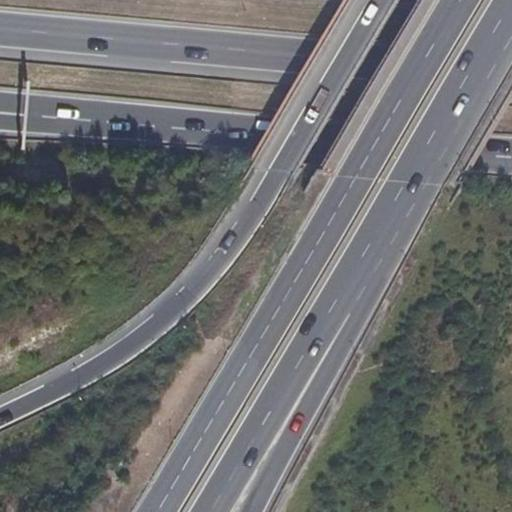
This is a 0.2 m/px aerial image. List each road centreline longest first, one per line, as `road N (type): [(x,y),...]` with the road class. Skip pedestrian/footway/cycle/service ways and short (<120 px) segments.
road 1 (primary): [(464,0),(157,511)]
road 2 (trunk): [(385,0),(204,287),(119,364),(0,424)]
road 3 (trunk): [(0,105),(511,155)]
road 4 (trunk): [(0,29),(511,73)]
road 5 (primary): [(357,272),(511,8)]
road 6 (primary): [(211,511),(357,272)]
road 7 (trunk): [(252,511),(348,332),(357,272)]
